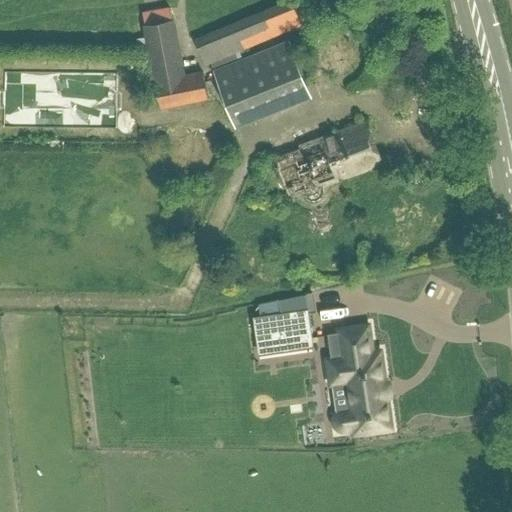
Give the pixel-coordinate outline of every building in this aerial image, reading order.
[(206,100),(199,73),(184,76),(173,19),(172,19),(170,7),(143,12),(145,24),(141,25),(157,109),(206,100)] [(210,35),(195,41),(205,65),(220,59),(210,35)] [(232,119),(307,94),(299,68),(288,72),(283,55),(272,59),(279,78),(224,96),(232,119)] [(343,129),(269,147),(278,182),(371,160),(358,106),(339,110),(343,129)] [(175,137),(205,135),(204,114),(173,116),(175,137)] [(278,300),(258,304),(260,318),(272,316),(281,315),(278,300)] [(277,345),(311,340),(306,311),(281,315),(272,316),(277,345)] [(336,426),(341,430),(354,428),(355,433),(363,431),(367,434),(379,432),(382,429),(390,428),(390,425),(392,422),(390,409),(387,407),(380,352),(372,353),(368,327),(366,327),(366,329),(342,332),(342,331),(340,331),(341,334),(330,336),(330,334),(328,334),(331,359),(328,359),(332,383),(344,381),(348,410),(345,410),(338,411),(334,417),(336,426)] [(389,332),(393,362),(423,358),(419,328),(389,332)] [(474,401),(472,358),(443,359),(445,402),(474,401)]
